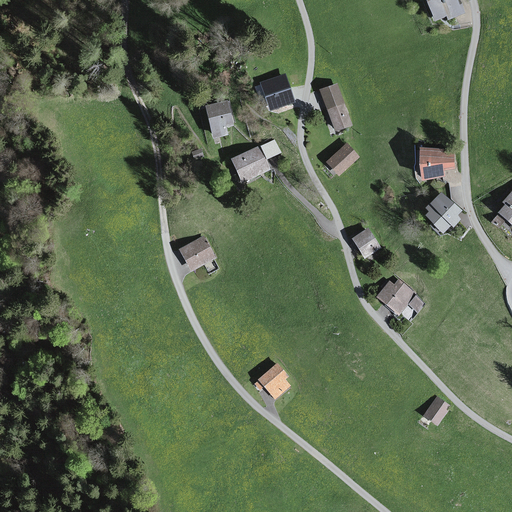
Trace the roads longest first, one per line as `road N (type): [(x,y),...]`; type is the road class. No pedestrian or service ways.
road 1 (track): [(129,0),(130,67),(155,125),(173,261),(187,299),(218,359),(264,407),(392,511)]
road 2 (track): [(511,438),(468,411),(365,305),(299,139),(312,48),(298,0)]
